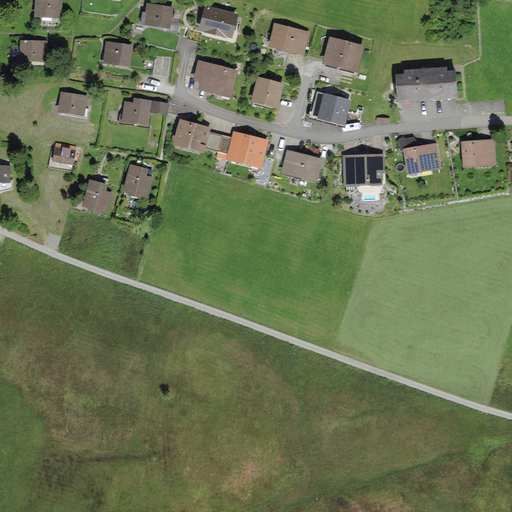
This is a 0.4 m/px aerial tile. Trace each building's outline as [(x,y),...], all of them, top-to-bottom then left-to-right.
[(62,0),(35,0),(34,19),(61,20),(62,0)] [(174,10),(147,5),(146,14),(143,14),(141,26),(170,32),(174,10)] [(239,17),(206,8),(200,33),(232,42),(239,17)] [(310,35),(276,26),(270,49),(304,58),(310,35)] [(364,49),(330,41),(324,67),(358,75),(364,49)] [(48,43),(21,43),(20,62),(47,62),(48,43)] [(134,47),(106,43),(103,66),(130,70),(134,47)] [(171,58),(156,56),(153,76),(169,78),(171,58)] [(238,73),(199,63),(194,83),(201,85),(199,93),(231,101),(238,73)] [(405,78),(397,79),(399,106),(457,102),(455,74),(448,74),(448,70),(405,73),(405,78)] [(284,88),(259,80),(252,105),(277,112),(284,88)] [(69,95),(61,93),(57,115),(86,120),(89,105),(91,106),(93,98),(69,95)] [(351,103),(317,95),(312,120),(345,128),(351,103)] [(133,105),(125,104),(122,124),(149,128),(151,115),(152,102),(134,100),(133,105)] [(169,105),(152,102),(151,115),(167,118),(169,105)] [(211,129),(180,122),(174,148),(204,155),(206,151),(210,135),(211,129)] [(268,142),(234,134),(233,140),(229,157),(227,163),(261,172),(268,142)] [(233,140),(210,135),(206,151),(229,157),(233,140)] [(404,151),(420,149),(414,140),(399,142),(400,151),(404,151)] [(494,142),(462,144),(464,171),(496,168),(494,142)] [(420,149),(404,151),(408,178),(442,172),(438,146),(420,149)] [(75,152),(55,148),(52,163),(73,167),(75,152)] [(309,148),(307,157),(318,160),(321,151),(309,148)] [(307,157),(287,152),(281,177),(317,186),(323,161),(318,160),(307,157)] [(385,156),(343,158),(345,188),(382,186),(381,176),(386,176),(385,156)] [(11,168),(0,167),(0,184),(10,185),(11,168)] [(149,172),(130,167),(123,193),(129,195),(128,199),(140,202),(141,198),(147,200),(153,180),(147,178),(149,172)] [(97,183),(89,181),(82,210),(90,211),(89,214),(100,217),(101,214),(108,216),(113,195),(107,193),(108,186),(97,183)]
